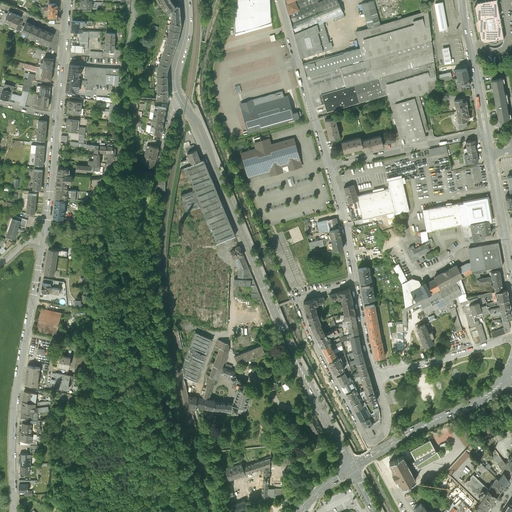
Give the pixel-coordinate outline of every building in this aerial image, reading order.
[(170,0),(162,0),(160,1),(162,5),(165,9),(167,12),(170,15),(177,8),(175,6),(172,3),(170,0)] [(250,0),(236,0),(237,3),(234,12),(235,33),(235,35),(253,30),(252,28),(250,0)] [(250,0),(252,28),(253,30),(272,25),(271,23),(269,0),(250,0)] [(324,104),(327,113),(386,95),(387,95),(400,140),(406,138),(408,144),(428,138),(417,97),(438,91),(428,11),(379,24),(373,1),(360,5),(366,28),(356,32),(359,47),(333,56),(324,21),(343,12),(337,0),(284,0),(293,34),(314,105),(316,107),(324,104)] [(493,0),(478,3),(475,7),(477,20),(476,22),(477,29),(480,31),(482,39),(486,41),(503,38),(495,0),(493,0)] [(444,13),(442,2),(438,3),(435,3),(440,31),(443,30),(447,29),(444,13)] [(182,24),(180,8),(178,8),(177,8),(170,15),(171,22),(182,24)] [(7,15),(3,22),(10,25),(15,15),(8,12),(7,15)] [(21,18),(15,15),(10,25),(16,28),(21,18)] [(85,22),(74,21),(73,32),(79,32),(84,33),(84,32),(85,22)] [(33,25),(26,22),(21,34),(28,37),(33,25)] [(108,22),(85,22),(84,32),(90,32),(100,32),(108,32),(108,22)] [(182,24),(171,22),(170,25),(168,25),(168,29),(170,29),(180,32),(182,24)] [(40,29),(33,25),(28,37),(35,40),(40,29)] [(47,32),(40,29),(35,40),(42,43),(47,32)] [(180,32),(170,29),(170,32),(169,31),(168,35),(169,36),(178,38),(180,32)] [(54,35),(47,32),(42,43),(49,46),(54,35)] [(84,33),(79,32),(78,37),(80,37),(80,46),(83,46),(82,49),(87,49),(88,38),(99,38),(100,32),(90,32),(84,32),(84,33)] [(116,33),(106,33),(106,49),(116,49),(116,33)] [(178,38),(169,36),(168,38),(167,38),(166,42),(168,42),(177,45),(178,38)] [(177,45),(168,42),(167,45),(165,45),(164,48),(165,49),(165,51),(174,54),(177,45)] [(80,46),(72,45),(72,52),(82,53),(82,49),(83,46),(80,46)] [(448,47),(441,49),(443,63),(450,62),(448,47)] [(43,51),(37,49),(34,55),(40,58),(43,51)] [(174,54),(165,51),(163,55),(162,55),(161,57),(162,58),(161,61),(171,64),(174,54)] [(41,68),(43,68),(53,68),(53,61),(44,60),(44,65),(41,65),(41,68)] [(168,72),(171,64),(161,61),(160,61),(159,64),(160,64),(159,69),(168,72)] [(80,66),(69,64),(66,90),(81,91),(82,77),(79,77),(79,73),(82,73),(82,68),(80,68),(80,66)] [(119,69),(80,66),(80,68),(82,68),(82,73),(79,73),(79,77),(82,77),(81,91),(85,92),(85,89),(92,90),(92,87),(97,88),(97,84),(108,86),(108,76),(119,77),(119,69)] [(53,68),(43,68),(42,80),(52,81),(53,68)] [(468,68),(455,70),(455,75),(459,74),(459,79),(470,78),(468,68)] [(157,74),(158,78),(167,77),(167,76),(168,72),(159,69),(158,72),(156,72),(156,74),(157,74)] [(471,85),(470,78),(459,79),(460,83),(457,83),(458,89),(469,88),(469,85),(471,85)] [(506,98),(502,78),(497,79),(490,80),(494,100),(506,98)] [(23,91),(28,93),(32,81),(27,80),(24,79),(23,91)] [(4,88),(3,89),(11,91),(10,95),(12,96),(15,86),(5,83),(4,88)] [(51,86),(41,84),(40,86),(37,86),(36,93),(40,93),(39,95),(50,97),(51,86)] [(11,91),(3,89),(2,94),(1,98),(9,100),(10,95),(11,91)] [(168,90),(158,91),(158,97),(156,97),(156,100),(168,101),(168,99),(168,90)] [(23,91),(19,104),(25,106),(28,93),(23,91)] [(301,118),(299,112),(294,113),(289,95),(285,97),(284,91),(239,104),(248,133),(301,118)] [(50,97),(39,95),(38,105),(48,107),(50,97)] [(509,118),(506,98),(494,100),(498,120),(509,118)] [(466,100),(455,102),(457,114),(470,112),(470,107),(471,106),(470,104),(469,103),(466,103),(466,100)] [(166,109),(155,107),(153,114),(165,116),(166,109)] [(471,116),(470,112),(457,114),(459,126),(471,124),(470,121),(473,121),(474,119),(473,117),(471,116)] [(165,116),(153,114),(152,120),(164,123),(165,116)] [(336,118),(324,121),(329,140),(341,137),(336,118)] [(79,121),(67,119),(66,129),(78,130),(78,126),(79,121)] [(164,123),(152,120),(151,127),(162,129),(164,123)] [(48,122),(39,121),(37,140),(46,141),(48,122)] [(162,129),(151,127),(150,133),(161,136),(162,129)] [(382,137),(384,145),(395,142),(393,134),(382,137)] [(380,136),(361,141),(363,149),(364,151),(383,147),(380,136)] [(248,177),(269,172),(270,175),(301,166),(294,138),(272,145),(270,138),(254,142),(256,149),(242,152),(248,177)] [(343,142),(345,153),(363,149),(361,141),(360,138),(343,142)] [(470,144),(469,144),(471,154),(480,153),(478,140),(469,141),(470,144)] [(100,144),(79,143),(79,146),(82,146),(86,148),(94,148),(93,154),(99,154),(99,153),(100,152),(100,144)] [(45,146),(36,145),(34,165),(43,166),(45,146)] [(446,145),(429,149),(431,156),(447,153),(446,145)] [(193,146),(185,149),(187,154),(196,150),(193,146)] [(155,148),(149,147),(148,150),(146,150),(144,157),(147,157),(156,159),(158,149),(155,148)] [(196,150),(187,154),(188,156),(186,157),(187,160),(181,163),(180,170),(185,168),(200,161),(196,150)] [(482,162),(480,153),(471,154),(466,155),(468,164),(482,162)] [(87,165),(99,165),(100,154),(99,154),(93,154),(93,160),(88,160),(87,165)] [(156,159),(147,157),(146,160),(143,159),(142,162),(145,163),(144,166),(153,169),(156,159)] [(235,235),(211,177),(203,160),(200,161),(185,168),(194,190),(183,195),(181,195),(180,199),(182,200),(188,212),(201,207),(216,243),(235,235)] [(68,167),(58,166),(56,189),(66,190),(67,190),(68,182),(71,183),(71,175),(68,174),(68,167)] [(43,170),(33,169),(31,189),(41,190),(43,170)] [(390,190),(357,197),(358,201),(360,208),(357,209),(359,214),(361,214),(363,222),(369,221),(368,218),(395,212),(396,215),(409,212),(401,177),(387,180),(390,190)] [(155,190),(165,191),(166,179),(156,178),(155,190)] [(344,188),(349,204),(358,201),(357,197),(354,185),(344,188)] [(66,190),(56,189),(55,198),(65,199),(66,190)] [(37,194),(27,193),(25,213),(35,214),(37,194)] [(489,197),(424,208),(428,231),(460,225),(462,238),(473,237),(470,224),(490,220),(493,220),(489,197)] [(65,199),(55,198),(53,217),(63,218),(65,199)] [(16,217),(15,219),(20,221),(19,225),(24,227),(27,221),(16,217)] [(12,218),(6,236),(15,239),(18,230),(19,230),(20,229),(19,228),(18,227),(19,225),(20,221),(15,219),(12,218)] [(327,221),(329,230),(339,228),(337,219),(327,221)] [(492,232),(490,220),(470,224),(473,237),(473,241),(484,239),(483,234),(492,232)] [(329,230),(327,221),(314,224),(316,230),(320,229),(320,232),(329,230)] [(341,236),(339,228),(329,230),(330,234),(327,235),(328,239),(331,238),(341,236)] [(341,236),(331,238),(332,243),(328,244),(328,248),(333,247),(333,249),(343,247),(341,236)] [(324,246),(323,240),(310,243),(311,249),(324,246)] [(467,248),(470,262),(472,274),(483,272),(502,268),(497,242),(467,248)] [(426,243),(410,251),(413,256),(429,249),(426,243)] [(235,248),(236,249),(230,252),(233,259),(243,255),(239,246),(235,248)] [(58,250),(49,248),(47,256),(56,257),(57,254),(58,250)] [(243,255),(233,259),(237,269),(235,268),(234,277),(253,278),(243,255)] [(56,257),(47,256),(44,274),(54,275),(54,271),(56,257)] [(472,274),(470,262),(459,267),(457,263),(432,276),(433,277),(422,282),(428,294),(417,300),(420,306),(426,319),(434,315),(435,318),(449,312),(448,309),(454,307),(458,305),(456,299),(459,298),(461,303),(460,302),(467,299),(460,280),(472,274)] [(369,266),(357,268),(360,282),(371,280),(370,274),(369,274),(369,272),(370,272),(369,266)] [(428,294),(422,282),(414,279),(409,282),(400,268),(392,272),(402,287),(404,326),(408,325),(408,312),(420,306),(417,300),(428,294)] [(493,282),(507,279),(505,270),(492,273),(492,275),(493,282)] [(477,285),(493,282),(492,275),(481,277),(480,274),(483,274),(483,272),(472,274),(477,285)] [(55,280),(44,278),(42,290),(60,293),(61,287),(53,286),(55,280)] [(254,280),(234,279),(234,288),(247,288),(247,285),(251,285),(254,293),(251,292),(251,297),(261,298),(254,280)] [(495,291),(509,289),(507,279),(493,282),(477,285),(480,291),(495,288),(495,291)] [(372,284),(361,286),(363,300),(374,298),(373,292),(372,293),(372,290),(373,290),(372,284)] [(486,304),(510,299),(509,289),(495,291),(481,294),(486,304)] [(349,290),(340,293),(342,301),(342,302),(351,300),(349,290)] [(329,296),(331,302),(337,300),(338,302),(342,301),(340,293),(329,296)] [(303,303),(305,309),(315,306),(317,306),(317,304),(320,304),(324,302),(323,297),(303,303)] [(467,299),(460,302),(469,328),(476,325),(473,314),(470,305),(468,299),(467,299)] [(486,305),(489,313),(511,308),(511,306),(510,299),(486,304),(486,305)] [(351,300),(342,302),(343,306),(341,307),(342,310),(343,309),(344,313),(344,314),(354,312),(351,300)] [(480,302),(470,305),(473,314),(483,311),(481,306),(480,302)] [(378,323),(374,304),(364,306),(368,325),(378,323)] [(484,315),(489,313),(486,305),(481,306),(483,311),(484,315)] [(315,306),(305,309),(307,317),(317,314),(315,306)] [(454,307),(448,309),(449,312),(455,331),(461,328),(454,307)] [(511,308),(489,313),(491,317),(501,315),(502,320),(509,318),(511,317),(511,308)] [(61,313),(41,309),(36,331),(56,335),(61,313)] [(348,326),(356,324),(354,312),(344,314),(340,315),(341,317),(343,316),(344,320),(346,320),(347,323),(348,326)] [(307,317),(311,328),(319,323),(320,323),(317,314),(307,317)] [(502,320),(504,327),(491,332),(494,339),(507,334),(509,332),(510,331),(511,329),(510,326),(509,318),(502,320)] [(317,338),(325,334),(319,323),(311,328),(317,338)] [(381,341),(378,323),(368,325),(371,343),(372,343),(381,341)] [(349,335),(358,334),(356,324),(348,326),(349,335)] [(431,332),(427,324),(417,329),(425,347),(435,342),(433,337),(436,336),(434,331),(431,332)] [(321,347),(330,342),(330,341),(331,340),(329,338),(328,338),(327,336),(330,335),(330,336),(335,334),(339,333),(338,330),(342,330),(341,327),(336,328),(332,330),(325,334),(317,338),(321,347)] [(180,333),(178,332),(172,333),(173,339),(177,354),(183,352),(182,349),(183,349),(180,333)] [(212,339),(195,332),(185,361),(183,368),(180,367),(188,398),(191,398),(192,396),(196,384),(212,339)] [(351,343),(360,341),(358,334),(349,335),(346,336),(347,340),(350,339),(351,343)] [(227,343),(218,339),(216,346),(220,347),(229,350),(228,344),(227,343)] [(384,357),(382,340),(381,341),(372,343),(375,358),(384,357)] [(353,352),(362,350),(360,341),(351,343),(352,345),(353,352)] [(325,354),(338,347),(337,344),(336,343),(331,346),(330,345),(331,344),(330,342),(321,347),(325,354)] [(262,344),(253,348),(253,347),(251,348),(251,349),(239,354),(238,351),(236,352),(237,355),(234,356),(237,363),(265,352),(262,344)] [(202,399),(197,399),(196,408),(205,409),(206,399),(209,399),(215,379),(218,380),(220,373),(231,377),(234,384),(233,386),(238,387),(237,389),(242,390),(244,385),(240,384),(241,380),(237,379),(235,375),(236,372),(230,370),(222,367),(224,363),(229,350),(220,347),(217,355),(213,354),(207,369),(212,371),(210,376),(206,387),(202,399)] [(329,362),(338,357),(336,354),(336,355),(334,353),(340,350),(338,347),(325,354),(329,362)] [(353,352),(356,363),(365,360),(362,350),(353,352)] [(177,354),(180,367),(183,368),(185,361),(183,352),(177,354)] [(70,358),(61,356),(59,366),(68,368),(70,358)] [(329,362),(335,372),(348,365),(347,361),(342,364),(340,361),(342,361),(340,357),(338,357),(329,362)] [(354,378),(369,374),(365,360),(356,363),(357,367),(356,368),(357,371),(358,370),(358,372),(353,374),(354,378)] [(335,372),(341,385),(347,382),(348,381),(351,379),(350,377),(347,378),(344,372),(349,370),(350,369),(348,365),(335,372)] [(41,367),(28,366),(25,384),(39,386),(41,367)] [(69,375),(57,373),(54,388),(66,390),(69,375)] [(363,387),(371,385),(369,374),(354,378),(355,381),(361,380),(363,387)] [(277,380),(272,378),(270,387),(270,389),(272,389),(273,388),(275,388),(277,382),(278,382),(278,381),(278,380),(277,380)] [(345,393),(354,388),(352,384),(349,385),(347,382),(341,385),(345,393)] [(192,396),(202,399),(206,387),(196,384),(192,396)] [(366,396),(374,394),(371,385),(363,387),(363,388),(364,391),(360,392),(362,397),(366,396)] [(349,399),(356,395),(356,393),(358,392),(356,390),(354,391),(355,390),(354,388),(345,393),(349,399)] [(233,403),(231,403),(230,411),(232,411),(239,412),(240,413),(242,413),(244,412),(245,410),(245,408),(246,408),(251,393),(242,390),(237,389),(233,403)] [(395,389),(390,391),(394,404),(399,403),(395,389)] [(37,393),(24,391),(23,401),(36,403),(37,393)] [(367,399),(369,405),(377,403),(374,394),(366,396),(367,399)] [(352,404),(359,400),(356,395),(349,399),(352,404)] [(191,398),(188,398),(190,408),(196,408),(197,399),(191,398)] [(209,399),(206,399),(205,409),(215,409),(215,402),(215,401),(209,399)] [(355,410),(365,404),(364,402),(361,404),(359,400),(352,404),(355,410)] [(36,403),(23,401),(21,411),(33,413),(34,413),(36,403)] [(215,402),(215,409),(225,410),(225,411),(230,411),(231,403),(215,402)] [(361,421),(368,417),(364,410),(367,408),(365,404),(355,410),(361,421)] [(373,423),(369,416),(368,417),(361,421),(365,428),(373,423)] [(316,419),(308,423),(314,434),(322,429),(317,421),(316,419)] [(380,419),(373,423),(365,428),(370,438),(375,436),(372,430),(380,425),(380,419)] [(31,424),(23,424),(23,429),(22,429),(21,434),(30,435),(30,434),(30,428),(31,428),(31,424)] [(269,427),(259,426),(258,440),(269,440),(269,427)] [(495,436),(498,441),(511,433),(511,429),(511,427),(495,436)] [(458,436),(462,442),(469,437),(466,432),(458,436)] [(30,435),(21,434),(21,442),(29,442),(32,443),(32,442),(33,434),(30,434),(30,435)] [(402,455),(389,462),(393,470),(391,471),(396,480),(398,479),(402,487),(416,480),(413,474),(419,471),(418,469),(439,457),(437,451),(436,452),(429,440),(409,451),(414,460),(408,463),(407,463),(402,455)] [(470,456),(465,450),(446,471),(450,476),(470,456)] [(495,450),(490,453),(497,464),(499,465),(499,466),(500,468),(505,463),(502,459),(498,455),(495,450)] [(28,452),(20,452),(20,461),(21,461),(21,465),(28,466),(28,461),(30,461),(30,457),(36,457),(36,453),(28,452)] [(264,467),(270,465),(270,457),(266,458),(267,459),(264,460),(257,463),(256,463),(258,469),(264,467)] [(503,472),(509,480),(511,474),(511,470),(507,462),(505,463),(500,468),(503,472)] [(258,469),(256,463),(244,467),(247,474),(258,469)] [(480,463),(476,467),(481,472),(483,470),(485,472),(487,469),(484,466),(480,463)] [(225,470),(229,481),(235,478),(236,479),(239,478),(239,477),(245,475),(241,464),(225,470)] [(28,466),(21,465),(20,474),(29,474),(30,466),(28,466)] [(306,466),(301,475),(305,477),(310,468),(306,466)] [(501,474),(498,479),(504,486),(509,480),(503,472),(502,471),(500,473),(501,474)] [(489,490),(473,474),(470,477),(470,479),(469,480),(467,480),(465,482),(465,485),(467,487),(469,487),(470,488),(470,490),(473,493),(475,493),(476,494),(476,496),(478,499),(480,498),(480,499),(489,490)] [(496,478),(492,484),(501,491),(504,486),(498,479),(496,478)] [(32,480),(19,480),(19,491),(25,491),(29,491),(29,484),(32,484),(32,480)] [(492,484),(489,490),(497,496),(498,495),(498,494),(500,492),(501,491),(492,484)] [(220,488),(223,499),(233,496),(230,486),(220,488)] [(479,504),(487,511),(497,496),(489,490),(480,499),(478,503),(479,504)] [(465,511),(469,508),(460,500),(455,495),(453,498),(457,502),(454,505),(461,511),(465,511),(466,511),(465,511)] [(244,501),(230,507),(232,511),(236,511),(248,507),(247,504),(246,504),(244,501)] [(413,510),(415,511),(426,511),(428,511),(421,503),(413,510)]
